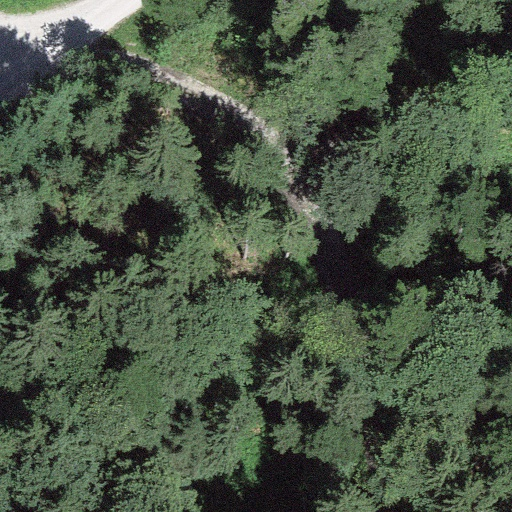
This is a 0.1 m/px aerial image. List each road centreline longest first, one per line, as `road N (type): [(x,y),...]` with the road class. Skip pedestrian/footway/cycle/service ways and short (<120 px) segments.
road 1 (track): [(387,511),(364,361),(309,211),(277,156),(220,111),(60,44),(0,34)]
road 2 (track): [(126,0),(0,92)]
